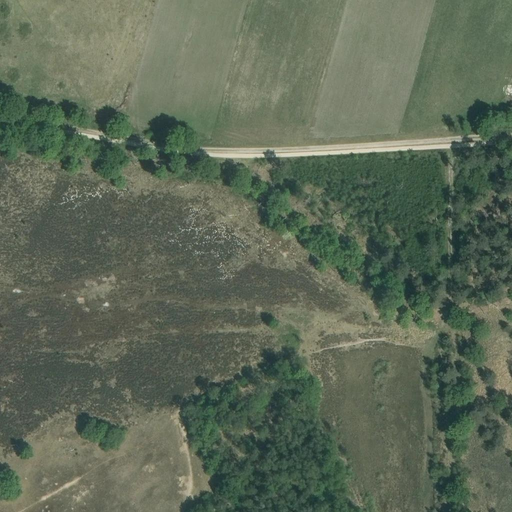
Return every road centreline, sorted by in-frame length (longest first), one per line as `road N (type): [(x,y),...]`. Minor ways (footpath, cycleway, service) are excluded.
road 1 (track): [(511,135),(248,151),(169,147),(0,115)]
road 2 (track): [(446,511),(453,139)]
